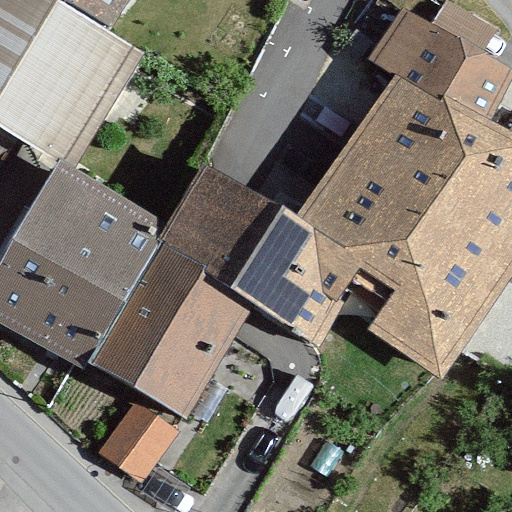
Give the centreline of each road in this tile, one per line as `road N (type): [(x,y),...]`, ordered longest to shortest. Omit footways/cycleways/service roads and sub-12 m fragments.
road 1 (unknown): [(220,511),(302,357)]
road 2 (tertiary): [(95,511),(0,425)]
